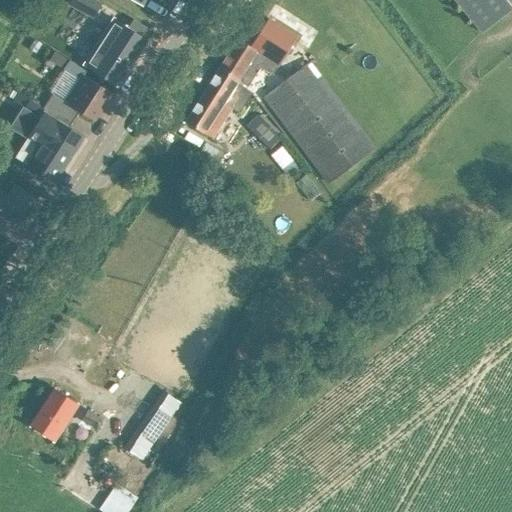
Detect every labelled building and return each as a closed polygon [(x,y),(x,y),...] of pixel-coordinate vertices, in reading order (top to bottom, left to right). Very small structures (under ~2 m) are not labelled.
[(94,14),(100,3),(95,0),(88,0),(84,8),(94,14)] [(511,0),(455,0),(483,33),(511,8),(511,0)] [(128,27),(113,18),(83,64),(101,74),(118,85),(152,32),(133,19),(128,27)] [(238,39),(220,68),(239,80),(248,87),(249,85),(261,67),(272,75),(297,37),(268,18),(250,47),(238,39)] [(56,52),(51,60),(64,68),(69,60),(56,52)] [(95,121),(113,93),(84,75),(86,71),(69,60),(64,68),(63,70),(66,71),(52,93),(54,94),(45,108),(72,124),(80,111),(95,121)] [(330,183),(375,149),(309,62),(264,96),(330,183)] [(191,112),(185,121),(191,125),(212,138),(232,108),(239,113),(252,93),(237,83),(239,80),(220,68),(191,112)] [(44,108),(31,99),(25,109),(40,119),(28,137),(29,137),(16,156),(26,163),(38,172),(55,182),(85,136),(70,127),(72,124),(45,108),(44,108)] [(256,115),(246,126),(270,149),(281,138),(256,115)] [(43,202),(26,191),(15,184),(8,194),(0,188),(0,213),(5,217),(25,230),(43,202)] [(61,426),(76,403),(55,389),(47,401),(48,401),(42,410),(42,409),(40,412),(61,426)] [(152,443),(171,416),(153,405),(135,431),(152,443)] [(96,429),(102,419),(88,410),(81,420),(96,429)] [(149,448),(132,438),(125,449),(150,465),(157,454),(149,448)] [(103,511),(127,511),(137,498),(116,484),(99,509),(103,511)]
